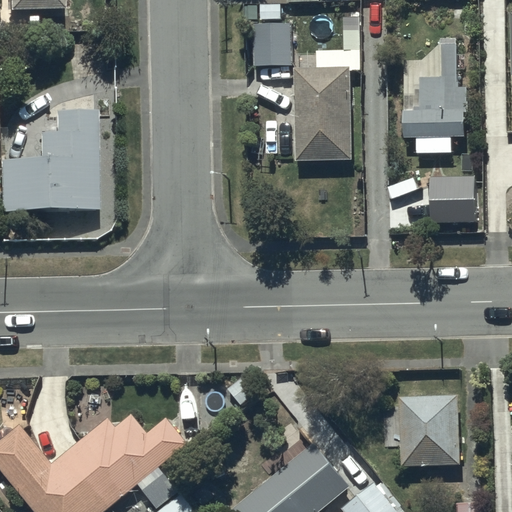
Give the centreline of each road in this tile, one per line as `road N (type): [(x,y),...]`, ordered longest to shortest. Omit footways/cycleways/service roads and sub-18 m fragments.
road 1 (tertiary): [(186,309),(511,302)]
road 2 (residential): [(186,309),(180,0)]
road 3 (tertiary): [(0,313),(186,309)]
